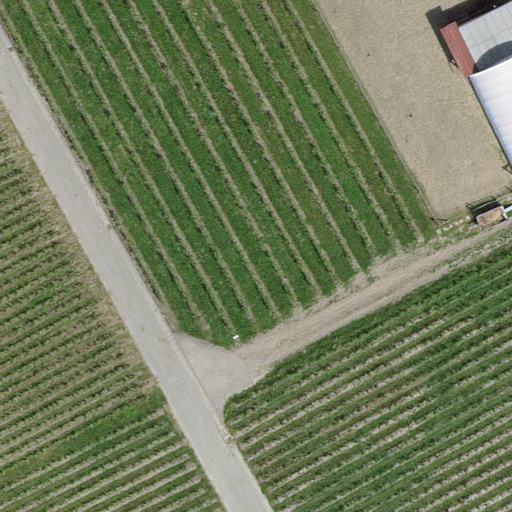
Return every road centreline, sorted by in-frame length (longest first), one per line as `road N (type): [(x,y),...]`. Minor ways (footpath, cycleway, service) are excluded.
road 1 (track): [(0,66),(252,511)]
road 2 (track): [(188,399),(511,231)]
